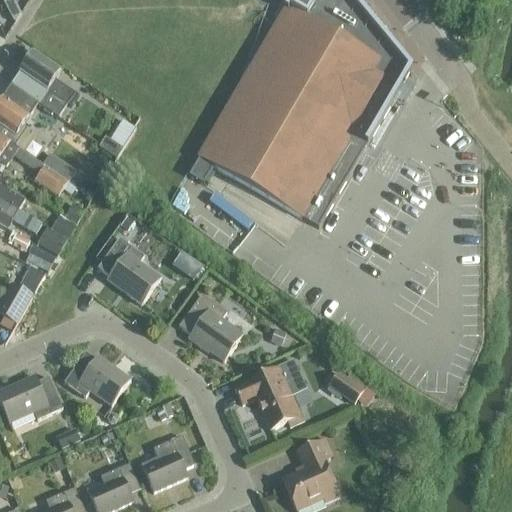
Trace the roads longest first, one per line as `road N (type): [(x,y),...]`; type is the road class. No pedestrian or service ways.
road 1 (residential): [(205,511),(234,491),(237,477),(199,391),(115,329),(80,326),(0,361)]
road 2 (residential): [(511,166),(391,0)]
